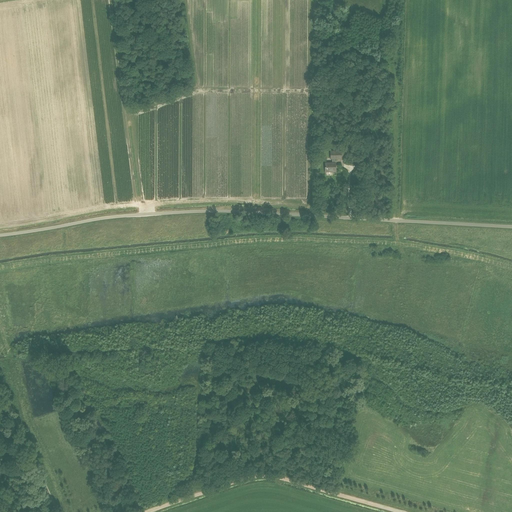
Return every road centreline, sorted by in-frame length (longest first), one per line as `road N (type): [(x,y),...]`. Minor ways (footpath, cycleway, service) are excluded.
road 1 (unclassified): [(511,227),(229,210),(115,216),(0,235)]
road 2 (track): [(147,511),(263,476),(399,511)]
road 3 (track): [(0,382),(56,511)]
